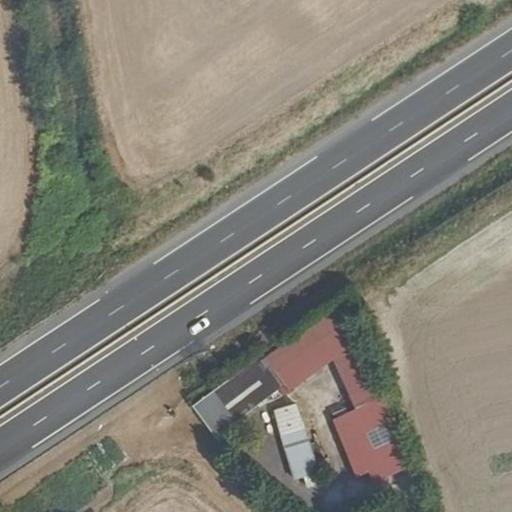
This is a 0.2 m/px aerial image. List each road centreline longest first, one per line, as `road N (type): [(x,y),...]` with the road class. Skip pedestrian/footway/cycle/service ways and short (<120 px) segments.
road 1 (trunk): [(0,445),(511,108)]
road 2 (trunk): [(511,49),(0,386)]
road 3 (track): [(81,221),(48,0)]
road 4 (track): [(0,293),(81,221),(170,180)]
